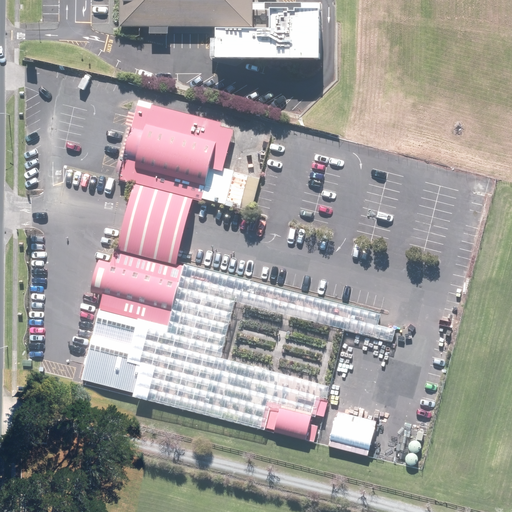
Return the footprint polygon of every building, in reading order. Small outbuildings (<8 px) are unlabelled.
[(254,21),(253,0),(123,0),(124,23),(254,21)] [(219,25),(219,57),(325,56),(325,7),(269,8),(269,24),(219,25)] [(237,129),(145,104),(125,178),(140,182),(196,198),(204,198),(213,166),(225,169),(237,129)] [(188,229),(196,198),(140,182),(129,223),(122,250),(117,249),(114,261),(101,258),(92,291),(100,293),(104,294),(103,310),(174,328),(191,264),(180,259),(188,229)] [(174,328),(103,310),(95,339),(132,348),(126,370),(122,369),(117,387),(270,425),(275,406),(317,417),(322,396),(329,398),(332,386),(270,370),(268,379),(221,367),(237,304),(392,344),(399,328),(379,323),(382,312),(191,264),(174,328)] [(95,339),(86,378),(117,387),(122,369),(126,370),(132,348),(95,339)] [(275,406),(270,425),(312,436),(317,417),(275,406)]
